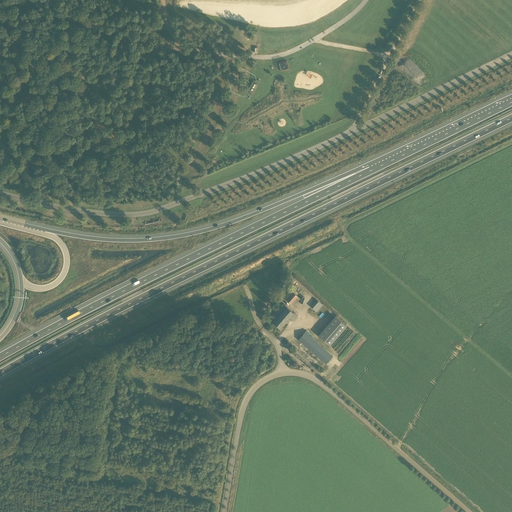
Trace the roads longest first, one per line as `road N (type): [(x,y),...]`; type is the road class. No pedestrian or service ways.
road 1 (motorway): [(0,372),(511,117)]
road 2 (motorway): [(371,170),(0,357)]
road 3 (unclassified): [(223,511),(246,400),(282,372),(316,380),(466,511)]
road 4 (motorway): [(371,170),(180,236),(95,238),(0,218)]
road 5 (unclassified): [(353,130),(142,214),(0,193)]
road 6 (unclassified): [(511,55),(353,130)]
road 7 (motorway): [(511,102),(371,170)]
road 8 (unclassified): [(419,0),(353,130)]
